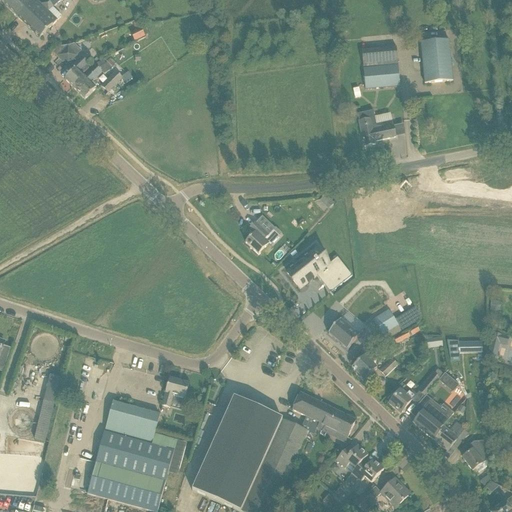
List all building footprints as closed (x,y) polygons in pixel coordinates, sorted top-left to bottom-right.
[(37,2),(35,0),(0,0),(0,1),(18,19),(26,10),(28,12),(37,2)] [(48,12),(61,0),(45,0),(40,5),(37,2),(28,12),(26,10),(18,19),(39,39),(58,20),(48,12)] [(145,37),(141,29),(138,22),(133,24),(135,31),(130,34),(135,43),(145,37)] [(424,84),(453,82),(449,40),(420,42),(424,84)] [(68,47),(58,56),(64,62),(67,66),(77,56),(68,47)] [(83,75),(90,67),(81,58),(72,67),(75,70),(64,80),(72,88),(84,77),(94,66),(94,65),(84,75),(83,75)] [(111,59),(107,63),(111,67),(115,63),(111,59)] [(364,90),(399,87),(397,65),(363,68),(364,90)] [(92,84),(102,74),(94,66),(84,77),(72,88),(84,100),(97,88),(92,84)] [(108,93),(122,79),(117,72),(101,87),(108,93)] [(126,93),(137,86),(133,80),(121,88),(126,93)] [(137,93),(126,105),(135,113),(127,122),(136,130),(137,129),(142,134),(140,135),(148,142),(149,141),(157,148),(165,140),(164,138),(170,132),(171,133),(183,121),(172,111),(180,102),(160,83),(159,84),(156,82),(138,93),(137,93)] [(373,111),(358,115),(359,123),(364,147),(375,145),(374,142),(395,138),(393,127),(392,122),(376,125),(373,111)] [(365,214),(355,216),(362,252),(373,250),(367,219),(380,216),(381,224),(389,223),(388,215),(389,214),(387,206),(388,206),(388,204),(387,204),(385,195),(376,197),(376,196),(368,198),(368,199),(362,200),(365,214)] [(323,198),(320,202),(329,210),(332,207),(323,198)] [(484,206),(482,224),(501,226),(499,240),(511,241),(511,228),(504,228),(505,226),(507,226),(509,209),(484,206)] [(254,234),(245,243),(258,256),(268,246),(270,247),(279,237),(273,231),(269,236),(255,222),(249,229),(254,234)] [(290,271),(287,273),(299,289),(307,283),(308,285),(309,284),(311,282),(313,281),(314,280),(313,279),(314,278),(316,276),(323,285),(334,277),(341,285),(352,277),(337,258),(330,264),(329,265),(327,266),(322,270),(318,266),(317,264),(316,262),(315,261),(314,261),(310,255),(307,257),(306,257),(306,258),(304,259),(304,260),(301,263),(293,269),(292,269),(292,268),(292,269),(290,270),(289,271),(290,271)] [(386,279),(359,289),(355,280),(335,288),(341,300),(362,292),(366,301),(373,298),(375,303),(386,299),(383,292),(390,289),(386,279)] [(511,299),(507,298),(497,331),(511,335),(511,299)] [(490,302),(490,310),(499,311),(500,302),(490,302)] [(383,336),(398,326),(388,310),(373,321),(383,336)] [(340,320),(328,335),(347,351),(359,336),(340,320)] [(396,344),(410,337),(408,333),(394,340),(396,344)] [(493,334),(488,355),(496,357),(499,345),(501,336),(493,334)] [(426,350),(441,346),(439,337),(423,340),(426,350)] [(398,349),(396,345),(394,340),(380,348),(385,356),(398,349)] [(0,364),(5,366),(11,349),(3,346),(4,343),(0,341),(0,364)] [(458,343),(447,341),(451,363),(459,363),(458,343)] [(460,354),(481,354),(481,343),(460,343),(460,354)] [(365,356),(352,369),(364,381),(371,374),(377,368),(368,360),(374,354),(368,348),(362,353),(365,356)] [(386,377),(398,365),(392,359),(380,371),(386,377)] [(433,375),(419,392),(425,397),(439,380),(433,375)] [(444,375),(438,382),(445,387),(451,380),(444,375)] [(169,380),(162,407),(170,409),(171,403),(183,406),(185,399),(189,385),(169,380)] [(416,396),(404,386),(389,405),(400,414),(416,396)] [(347,439),(356,421),(300,394),(292,411),(319,424),(316,429),(328,435),(331,431),(347,439)] [(42,395),(31,439),(44,442),(56,398),(42,395)] [(282,420),(281,420),(233,398),(192,491),(237,511),(272,511),(308,433),(282,421),(282,420)] [(155,434),(160,416),(113,403),(105,432),(152,445),(155,434)] [(439,434),(442,431),(440,430),(444,425),(448,420),(428,404),(412,424),(434,441),(439,434)] [(451,425),(454,420),(451,417),(448,421),(448,420),(444,425),(440,430),(442,431),(434,441),(447,452),(450,449),(454,452),(468,435),(461,429),(455,436),(446,429),(450,424),(451,425)] [(174,451),(177,440),(155,434),(152,445),(174,451)] [(471,453),(463,459),(472,472),(475,470),(476,470),(478,473),(486,467),(486,462),(485,457),(483,442),(473,443),(468,447),(472,452),(471,453)] [(338,458),(335,461),(344,470),(345,469),(351,474),(350,475),(351,475),(367,456),(357,447),(349,455),(345,451),(338,458)] [(360,465),(367,457),(367,456),(351,475),(360,483),(364,478),(371,484),(383,470),(372,461),(365,469),(360,465)] [(144,511),(157,511),(166,483),(96,463),(87,496),(90,496),(89,502),(91,502),(93,497),(144,511)] [(306,487),(312,480),(301,472),(296,478),(306,487)] [(487,477),(480,482),(484,487),(491,481),(487,477)] [(400,489),(402,487),(394,480),(380,495),(395,510),(408,497),(400,489)] [(362,511),(374,501),(365,491),(358,498),(353,503),(352,503),(360,511),(362,511)]
